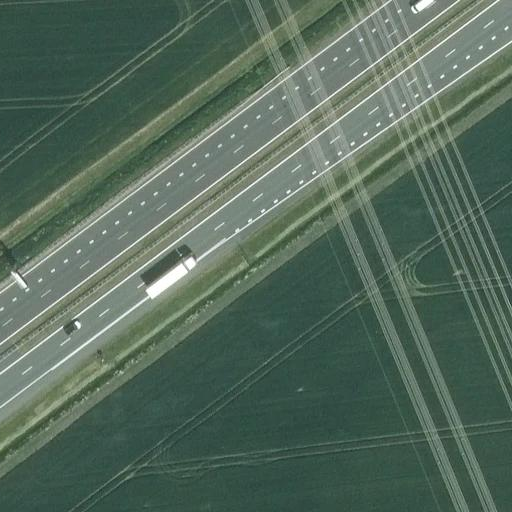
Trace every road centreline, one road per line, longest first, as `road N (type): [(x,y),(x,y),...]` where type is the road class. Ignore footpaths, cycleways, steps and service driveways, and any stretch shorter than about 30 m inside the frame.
road 1 (motorway): [(0,389),(511,8)]
road 2 (motorway): [(437,0),(0,328)]
